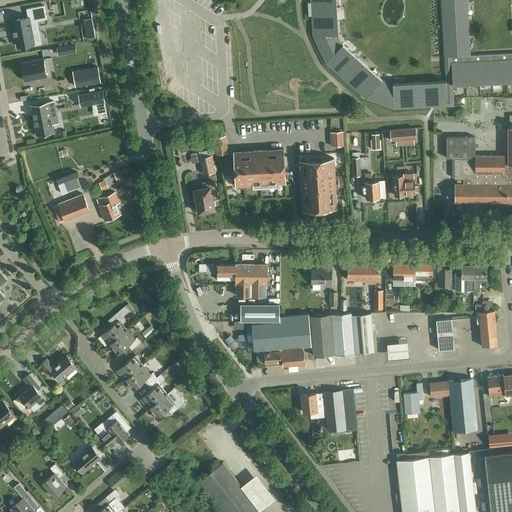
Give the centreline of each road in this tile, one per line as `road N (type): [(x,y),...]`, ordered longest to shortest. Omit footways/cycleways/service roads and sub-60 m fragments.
road 1 (unclassified): [(166,247),(504,240)]
road 2 (unclassified): [(236,393),(251,383),(511,360)]
road 3 (tertiary): [(166,247),(118,0)]
road 4 (residential): [(71,511),(154,445),(97,371),(75,325)]
road 5 (tertiary): [(236,393),(194,325),(166,247)]
road 6 (tertiary): [(321,511),(236,393)]
road 7 (unclassified): [(52,305),(107,265),(166,247)]
